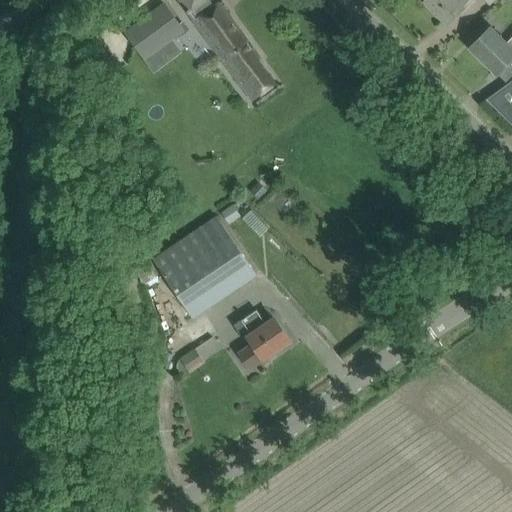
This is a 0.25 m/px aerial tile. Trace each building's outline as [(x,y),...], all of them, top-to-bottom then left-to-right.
[(178,0),(188,14),(191,12),(195,19),(193,21),(253,101),(275,84),(258,60),(260,58),(219,3),(214,6),(209,0),(178,0)] [(425,0),(424,2),(447,24),(464,7),(470,0),(425,0)] [(164,3),(124,32),(144,60),(172,39),(184,30),(164,3)] [(471,48),(496,74),(511,58),(511,38),(507,44),(491,28),(471,48)] [(153,260),(193,319),(257,275),(217,216),(153,260)] [(290,341),(278,324),(275,319),(267,324),(257,310),(244,319),(254,333),(248,337),(253,345),(240,353),(250,368),(290,341)]
